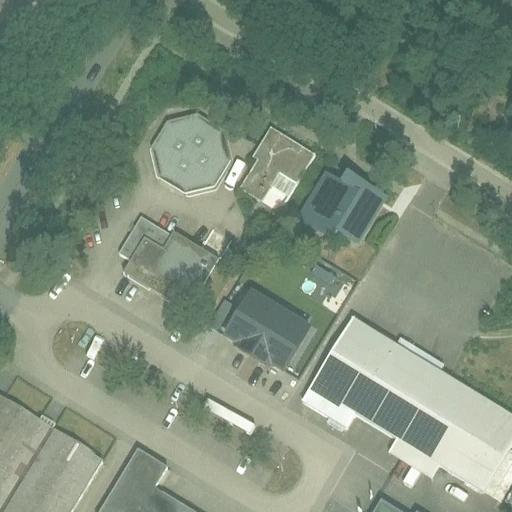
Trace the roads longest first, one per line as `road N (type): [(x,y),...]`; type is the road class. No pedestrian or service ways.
road 1 (residential): [(23,307),(61,294),(97,309),(288,425),(306,457),(284,494),(255,491),(41,363),(21,325)]
road 2 (unclassified): [(207,0),(511,202)]
road 3 (unclassified): [(116,0),(0,200)]
